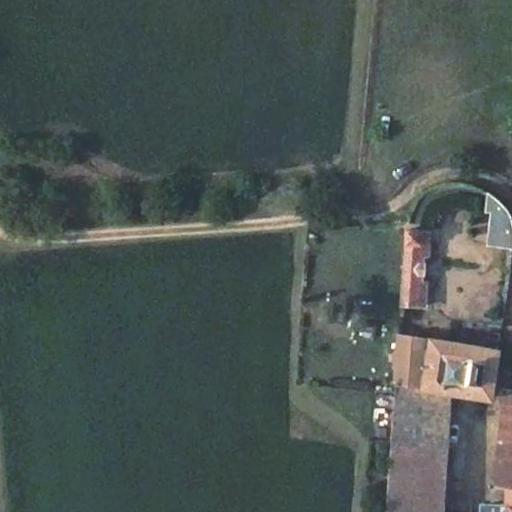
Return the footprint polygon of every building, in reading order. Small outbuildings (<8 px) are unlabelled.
[(409,209),(406,222),(412,221),(424,200),(443,191),(466,191),(490,203),(488,217),(494,218),(492,242),(509,244),(510,226),(503,207),(486,192),(466,185),(454,184),(437,187),(418,197),(409,209)] [(428,231),(405,230),(399,303),(421,305),(423,284),(415,284),(418,252),(426,252),(428,231)] [(421,305),(399,303),(398,315),(421,317),(421,305)] [(393,384),(447,393),(466,395),(489,398),(496,350),(453,344),(454,341),(397,333),(393,384)] [(393,384),(388,442),(443,449),(446,405),(447,393),(393,384)] [(511,484),(509,497),(511,496),(511,390),(505,390),(496,483),(511,484)] [(446,405),(465,408),(466,395),(447,393),(446,405)] [(438,511),(443,449),(388,442),(383,511),(438,511)] [(511,511),(511,496),(509,497),(508,505),(481,506),(480,511),(511,511)]
